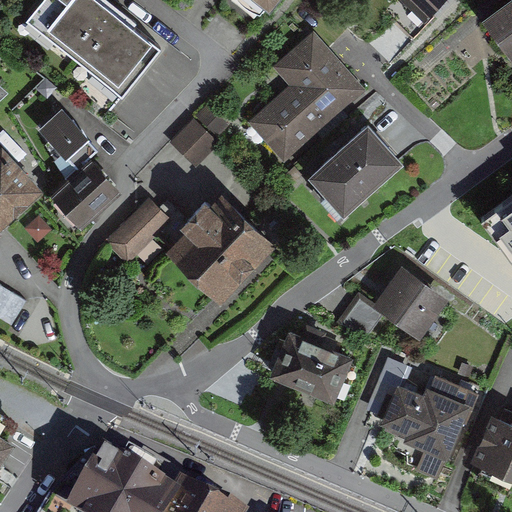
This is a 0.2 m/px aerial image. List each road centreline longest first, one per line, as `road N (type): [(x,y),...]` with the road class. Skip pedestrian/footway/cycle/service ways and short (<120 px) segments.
road 1 (residential): [(133,388),(79,351),(69,287),(101,219),(220,55),(217,40),(164,0)]
road 2 (residential): [(511,141),(268,322),(172,378)]
road 3 (residential): [(425,511),(204,418),(172,378)]
road 4 (residential): [(133,388),(72,417),(11,511)]
